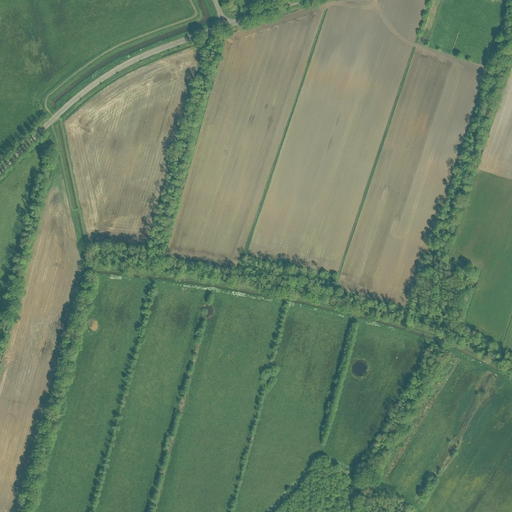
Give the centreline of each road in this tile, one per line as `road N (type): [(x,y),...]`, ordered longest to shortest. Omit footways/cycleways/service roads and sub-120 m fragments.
road 1 (tertiary): [(0,170),(105,77),(226,25)]
road 2 (track): [(268,511),(318,457),(371,477)]
